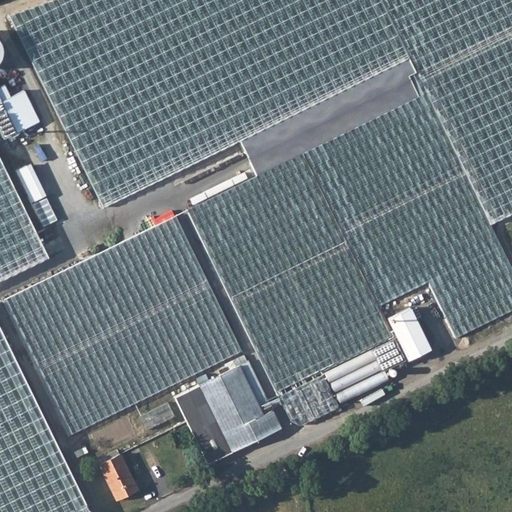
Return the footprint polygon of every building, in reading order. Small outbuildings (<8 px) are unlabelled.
[(416,96),(256,175),(187,209),(277,390),(393,334),(405,361),(511,308),(511,269),(490,224),(511,212),(511,0),(61,0),(10,18),(101,207),(239,140),(408,59),(415,72),(407,75),(416,96)] [(408,59),(239,140),(256,175),(416,96),(407,75),(415,72),(408,59)] [(0,131),(3,138),(15,132),(39,121),(24,89),(10,96),(4,83),(0,85),(0,131)] [(0,159),(0,279),(47,257),(0,159)] [(33,163),(18,170),(44,226),(58,220),(33,163)] [(174,215),(3,300),(69,435),(241,350),(174,215)] [(89,511),(0,332),(0,511),(89,511)] [(370,350),(324,372),(340,403),(388,380),(383,368),(402,359),(391,338),(370,350)] [(265,397),(247,360),(227,370),(219,374),(198,384),(231,451),(280,427),(265,397)] [(321,375),(314,378),(325,402),(333,398),(321,375)] [(290,419),(325,402),(314,378),(278,396),(290,419)] [(185,419),(206,463),(231,451),(198,384),(173,396),(185,419)] [(174,416),(167,402),(139,416),(146,429),(174,416)] [(116,499),(137,489),(120,454),(98,464),(116,499)]
